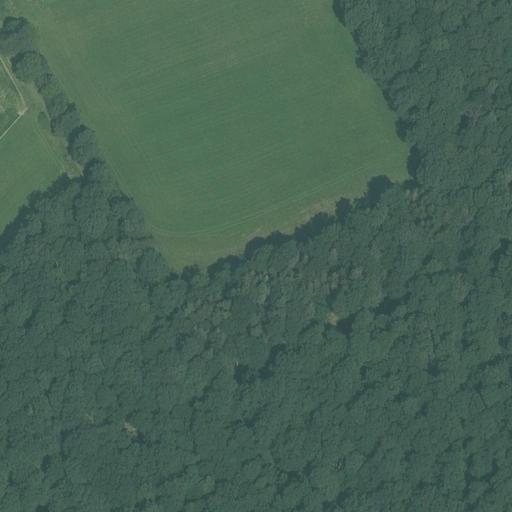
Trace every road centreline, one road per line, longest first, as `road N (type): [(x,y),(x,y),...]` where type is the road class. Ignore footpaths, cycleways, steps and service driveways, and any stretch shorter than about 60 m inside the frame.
road 1 (track): [(0,494),(511,256)]
road 2 (track): [(0,25),(198,402)]
road 3 (track): [(327,511),(198,402)]
